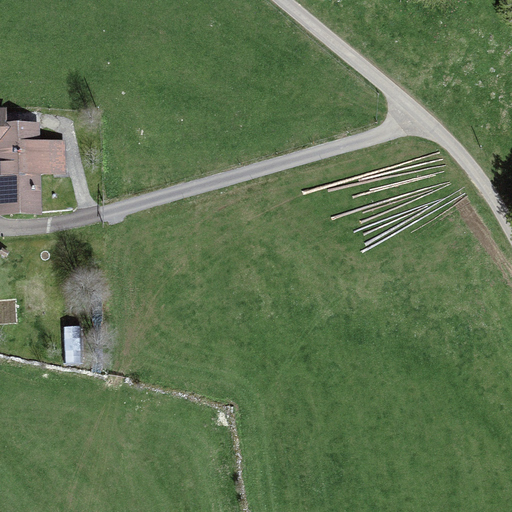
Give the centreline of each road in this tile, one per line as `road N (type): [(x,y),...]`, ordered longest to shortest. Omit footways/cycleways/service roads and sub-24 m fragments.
road 1 (track): [(0,226),(52,226),(420,119)]
road 2 (unclassified): [(511,237),(470,168),(281,0)]
